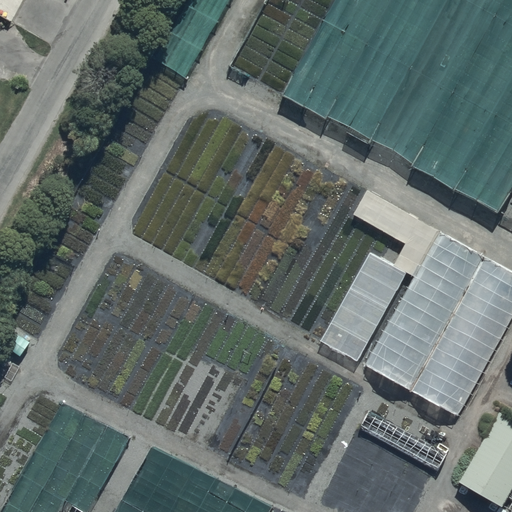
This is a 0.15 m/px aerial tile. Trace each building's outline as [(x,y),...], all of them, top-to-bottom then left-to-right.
[(25,0),(0,0),(0,10),(15,19),(25,0)] [(228,0),(199,0),(165,64),(187,76),(228,0)] [(405,209),(364,188),(350,214),(391,236),(405,209)] [(511,191),(501,211),(511,216),(511,191)] [(511,316),(511,269),(416,215),(390,260),(371,249),(319,340),(454,417),(511,316)] [(273,511),(274,510),(155,448),(122,511),(92,511),(133,435),(67,405),(4,511),(273,511)] [(436,471),(446,453),(368,409),(367,410),(366,411),(365,411),(365,412),(364,412),(364,413),(363,413),(363,414),(362,415),(362,416),(361,417),(361,418),(360,418),(360,419),(360,420),(360,421),(359,422),(359,423),(359,424),(359,425),(359,426),(359,427),(359,428),(359,429),(436,471)] [(511,483),(511,417),(497,409),(458,479),(501,503),(511,483)]
